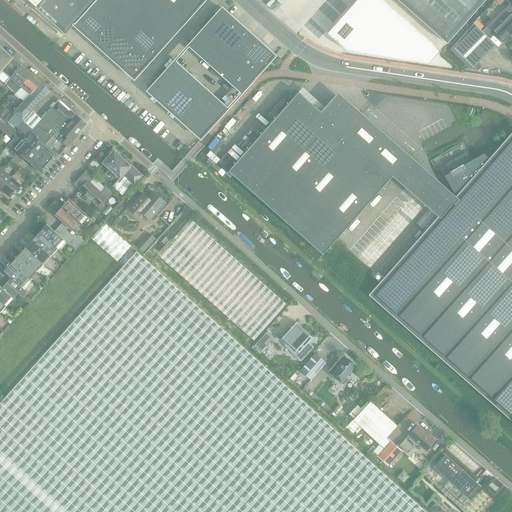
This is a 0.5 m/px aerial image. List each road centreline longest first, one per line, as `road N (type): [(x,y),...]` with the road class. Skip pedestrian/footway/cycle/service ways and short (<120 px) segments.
road 1 (residential): [(511,487),(105,126)]
road 2 (tertiary): [(511,97),(325,61),(244,0)]
road 3 (residential): [(0,245),(105,126)]
road 4 (residential): [(0,32),(105,126)]
